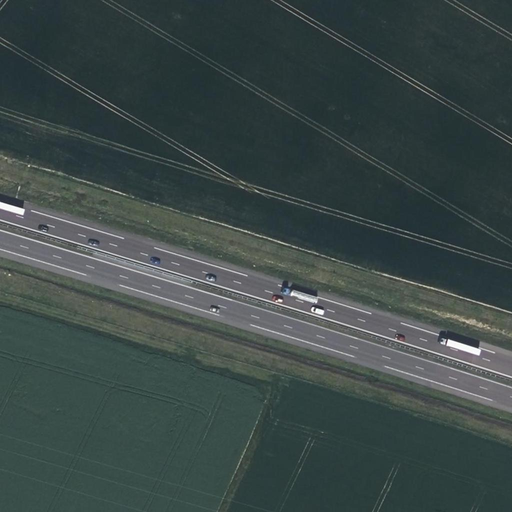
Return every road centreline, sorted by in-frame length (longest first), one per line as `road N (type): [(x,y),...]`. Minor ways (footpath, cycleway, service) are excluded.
road 1 (motorway): [(511,367),(0,211)]
road 2 (motorway): [(0,241),(511,396)]
